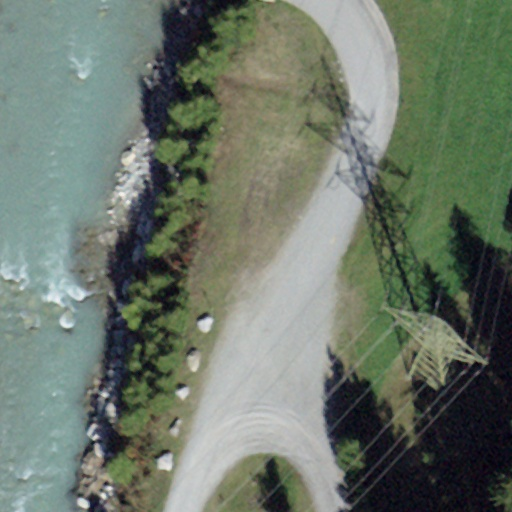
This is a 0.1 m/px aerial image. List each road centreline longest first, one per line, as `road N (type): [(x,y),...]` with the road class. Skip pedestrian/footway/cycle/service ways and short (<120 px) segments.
road 1 (track): [(336,0),(359,28),(372,107),(263,357),(213,436),(183,511)]
road 2 (track): [(332,511),(323,470),(263,357)]
